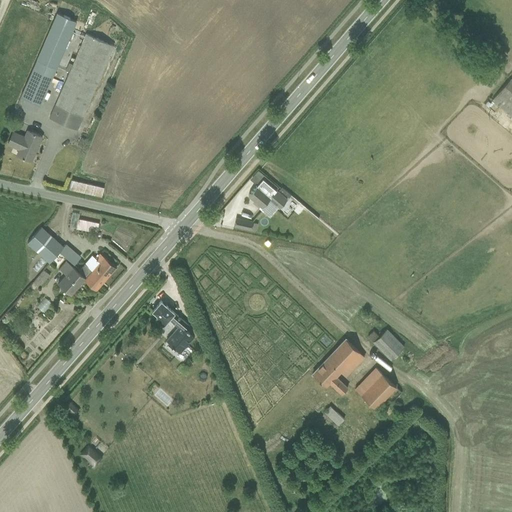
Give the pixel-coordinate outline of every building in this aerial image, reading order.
[(57,7),(16,101),(37,110),(77,16),(57,7)] [(88,32),(51,114),(77,125),(113,43),(88,32)] [(511,78),(507,75),(490,95),(511,113),(511,78)] [(14,154),(31,161),(41,134),(25,128),(23,133),(10,129),(5,143),(17,148),(14,154)] [(63,187),(95,196),(98,185),(66,176),(63,187)] [(277,206),(285,196),(262,176),(247,192),(260,204),(266,197),(277,206)] [(71,205),(68,221),(76,222),(77,214),(103,217),(104,210),(71,205)] [(306,213),(298,222),(306,229),(314,219),(306,213)] [(247,227),(248,220),(229,216),(227,222),(247,227)] [(42,221),(28,238),(43,251),(36,259),(44,265),(59,246),(73,257),(78,251),(42,221)] [(74,266),(61,255),(52,266),(59,271),(52,280),(66,292),(94,258),(86,251),(74,266)] [(95,288),(116,265),(105,256),(84,278),(95,288)] [(35,283),(43,271),(36,266),(28,278),(35,283)] [(44,311),(52,303),(45,296),(37,305),(44,311)] [(165,321),(174,309),(158,297),(149,309),(165,321)] [(374,326),(367,331),(387,357),(402,346),(386,324),(377,330),(374,326)] [(184,325),(164,343),(177,358),(187,348),(180,341),(191,331),(184,325)] [(365,354),(345,335),(311,372),(324,384),(327,380),(341,392),(348,385),(336,374),(340,370),(345,375),(365,354)] [(377,362),(355,384),(375,404),(379,400),(386,407),(405,389),(377,362)] [(66,412),(71,408),(65,401),(60,406),(66,412)] [(338,416),(323,402),(317,409),(332,422),(338,416)] [(75,453),(85,463),(94,454),(83,444),(75,453)]
